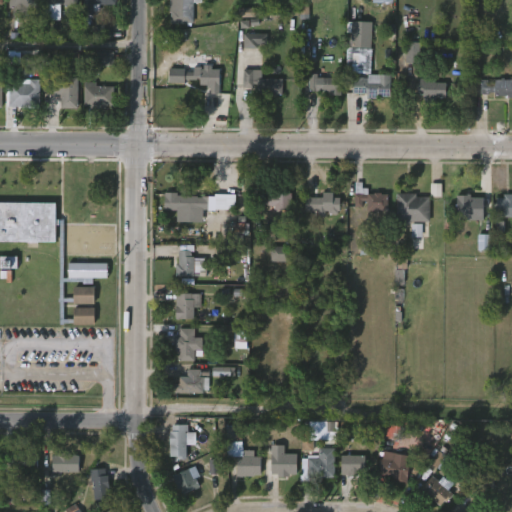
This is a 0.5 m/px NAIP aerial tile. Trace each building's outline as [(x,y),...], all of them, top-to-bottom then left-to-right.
[(39,0),(39,8),(8,7),(8,0),(39,0)] [(78,0),(45,0),(46,20),(61,20),(60,5),(79,5),(78,0)] [(117,0),(117,4),(101,3),(101,11),(86,10),(86,4),(84,4),(84,0),(117,0)] [(203,0),(203,3),(195,3),(195,23),(173,23),(173,12),(171,12),(171,0),(203,0)] [(255,17),(254,8),(239,9),(240,18),(255,17)] [(369,15),(371,16),(369,48),(349,47),(350,21),(354,21),(354,15),(369,15)] [(97,38),(112,38),(112,24),(96,24),(97,38)] [(267,34),(243,34),(243,48),(258,48),(258,44),(267,44),(267,34)] [(406,63),(420,63),(420,43),(406,42),(406,63)] [(212,67),(212,69),(222,69),(222,86),(213,86),(213,89),(214,89),(214,97),(205,97),(205,89),(208,89),(208,86),(201,85),(201,80),(185,80),(185,83),(172,83),(172,68),(185,68),(185,71),(195,71),(195,67),(204,67),(205,54),(210,55),(210,45),(221,45),(221,67),(212,67)] [(97,66),(114,66),(114,52),(97,52),(97,66)] [(284,78),(284,96),(257,96),(258,84),(255,84),(255,87),(244,87),(245,69),(263,70),(263,78),(284,78)] [(344,72),(345,90),(343,90),(343,95),(332,95),(332,92),(325,92),(325,83),(319,83),(319,91),(311,91),(311,73),(320,74),(319,77),(335,78),(335,72),(344,72)] [(434,74),(433,83),(445,84),(444,99),(435,99),(435,101),(422,101),(422,96),(415,95),(416,79),(423,80),(423,73),(434,74)] [(389,75),(389,97),(376,97),(376,99),(368,99),(368,97),(365,97),(365,94),(350,94),(350,78),(367,78),(367,75),(389,75)] [(80,77),(79,108),(62,108),(62,94),(48,94),(48,77),(80,77)] [(38,78),(38,107),(7,106),(8,78),(38,78)] [(503,78),(503,79),(511,79),(511,98),(507,98),(507,96),(492,95),(492,92),(479,94),(480,80),(486,80),(486,83),(491,83),(491,80),(500,80),(500,78),(503,78)] [(97,82),(97,86),(115,86),(115,106),(107,106),(107,109),(93,108),(93,106),(85,105),(86,82),(97,82)] [(367,194),(373,194),(373,192),(387,194),(386,211),(376,211),(376,213),(366,211),(366,201),(362,201),(361,207),(353,206),(354,181),(361,182),(361,188),(367,188),(367,194)] [(331,191),(331,196),(338,196),(338,205),(336,205),(336,213),(326,213),(326,210),(322,210),(322,212),(317,211),(317,210),(302,210),(303,196),(320,196),(320,191),(331,191)] [(195,197),(213,196),(212,210),(205,210),(205,221),(180,221),(180,210),(162,210),(162,192),(175,192),(175,195),(195,195),(195,197)] [(290,192),(290,209),(273,209),(273,206),(263,204),(263,210),(251,210),(251,197),(268,198),(268,195),(273,195),(273,192),(290,192)] [(415,193),(415,196),(429,196),(429,221),(410,221),(410,223),(395,223),(396,193),(415,193)] [(470,195),(470,198),(482,198),(482,220),(456,220),(456,196),(470,195)] [(511,195),(511,217),(495,218),(495,198),(503,198),(503,195),(511,195)] [(0,201),(53,201),(53,219),(61,220),(60,278),(72,278),(72,265),(93,266),(92,279),(95,279),(95,281),(93,281),(93,283),(61,281),(61,298),(72,298),(72,286),(93,287),(93,304),(61,302),(61,319),(71,319),(71,307),(93,308),(93,324),(71,324),(71,323),(57,324),(57,302),(56,302),(56,298),(57,298),(59,224),(54,225),(54,242),(0,241),(0,201)] [(422,237),(422,224),(412,224),(411,237),(422,237)] [(478,251),(491,251),(491,235),(478,235),(478,251)] [(293,247),(293,262),(272,261),(272,246),(293,247)] [(191,251),(191,256),(193,256),(193,276),(175,276),(175,264),(177,264),(177,250),(191,251)] [(17,257),(0,256),(0,261),(0,269),(17,268),(17,257)] [(193,318),(174,318),(174,306),(177,306),(177,293),(199,294),(199,307),(193,307),(193,318)] [(193,328),(193,360),(177,360),(177,352),(173,352),(173,344),(173,337),(176,337),(176,330),(178,330),(178,328),(193,328)] [(234,376),(234,368),(213,367),(213,376),(234,376)] [(200,370),(200,372),(208,372),(208,376),(203,376),(203,378),(208,378),(207,389),(203,389),(203,393),(174,393),(174,382),(178,382),(178,376),(185,377),(186,369),(200,370)] [(336,422),(309,422),(309,440),(336,440),(336,422)] [(186,424),(186,432),(193,432),(193,444),(184,444),(184,458),(168,458),(168,431),(170,431),(170,424),(186,424)] [(302,433),(301,451),(313,452),(314,440),(309,440),(309,433),(302,433)] [(310,477),(306,477),(306,458),(317,458),(318,448),(334,448),(334,478),(310,477)] [(428,461),(441,472),(451,460),(437,449),(428,461)] [(253,450),(253,457),(261,457),(261,475),(253,475),(253,477),(240,477),(240,475),(236,475),(236,457),(241,457),(241,450),(253,450)] [(412,465),(409,483),(399,481),(399,479),(394,478),(395,477),(381,474),(386,451),(410,456),(409,464),(412,465)] [(279,452),(279,454),(296,454),(295,474),(288,473),(288,478),(276,477),(276,474),(272,474),(272,470),(265,470),(265,460),(272,460),(272,454),(279,452)] [(34,454),(34,470),(8,469),(8,453),(34,454)] [(68,453),(68,455),(76,455),(76,472),(51,472),(50,505),(43,505),(43,470),(49,471),(49,455),(55,455),(55,453),(68,453)] [(348,456),(362,456),(362,474),(355,474),(355,477),(346,477),(346,475),(339,475),(340,456),(348,456)] [(187,468),(192,479),(194,478),(199,488),(182,495),(179,488),(177,489),(171,476),(187,468)] [(105,471),(105,476),(107,476),(109,499),(94,500),(92,482),(90,483),(89,470),(105,469),(105,471)] [(455,495),(448,503),(446,502),(442,507),(433,499),(432,500),(421,491),(434,476),(455,495)]
